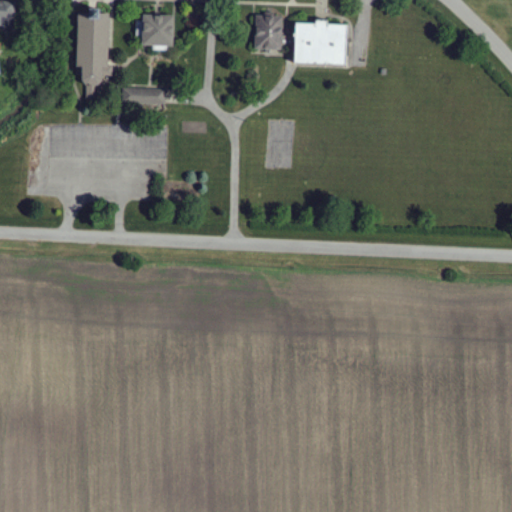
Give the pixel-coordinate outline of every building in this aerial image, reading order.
[(0,26),(16,27),(17,2),(0,1),(0,26)] [(109,15),(101,14),(101,10),(89,10),(89,15),(78,15),(77,69),(83,69),(82,86),(103,87),(103,76),(113,76),(113,67),(108,67),(109,15)] [(142,46),(174,47),(175,16),(143,15),(142,46)] [(255,50),(282,51),(283,17),(257,16),(255,50)] [(347,66),(348,26),(328,25),(328,24),(296,23),(295,64),(347,66)] [(123,106),(166,104),(165,88),(123,89),(123,106)]
